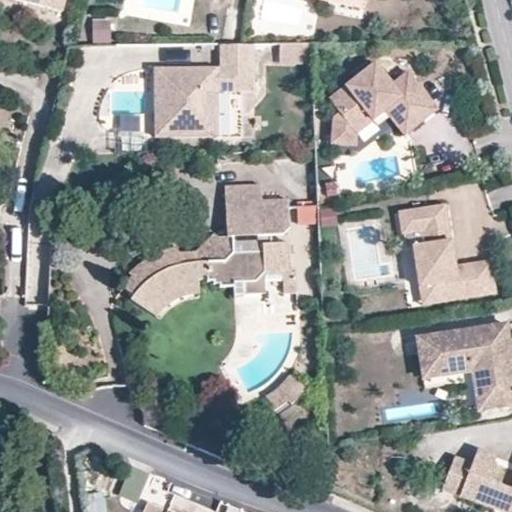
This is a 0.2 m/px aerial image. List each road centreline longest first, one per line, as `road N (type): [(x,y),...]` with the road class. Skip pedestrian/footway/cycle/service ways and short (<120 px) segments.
road 1 (unknown): [(66,97),(41,219),(25,398)]
road 2 (residential): [(315,511),(74,415)]
